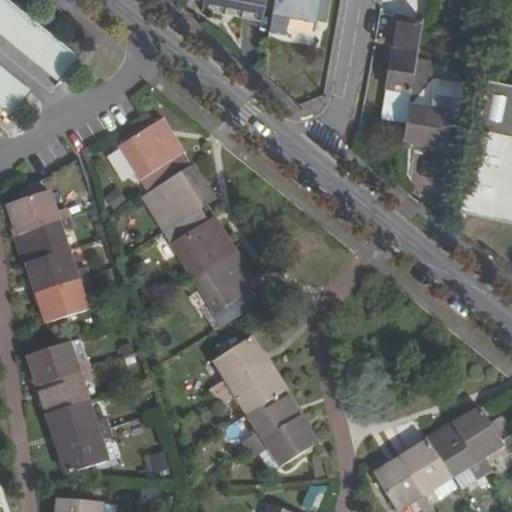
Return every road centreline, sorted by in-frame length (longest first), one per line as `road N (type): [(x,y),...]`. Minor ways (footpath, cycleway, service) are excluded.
road 1 (residential): [(331,511),(343,432),(315,324),(324,299),(387,213)]
road 2 (residential): [(150,24),(329,165)]
road 3 (residential): [(150,24),(69,110),(0,153)]
road 4 (residential): [(329,165),(358,0)]
road 5 (residential): [(387,213),(511,318)]
